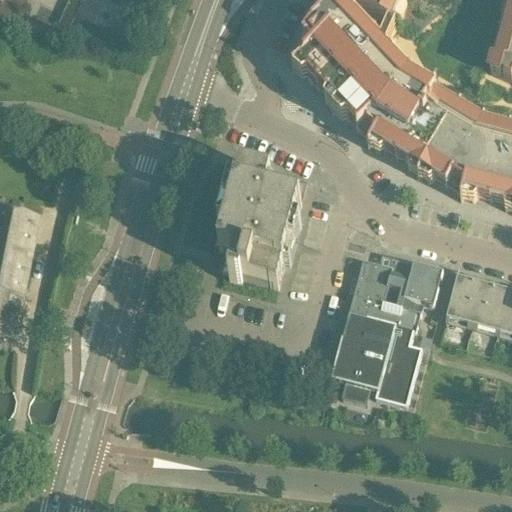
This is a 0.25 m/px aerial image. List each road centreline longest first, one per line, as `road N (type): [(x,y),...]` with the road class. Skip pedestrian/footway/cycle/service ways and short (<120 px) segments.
road 1 (tertiary): [(174,90),(113,276),(68,463)]
road 2 (tertiary): [(89,464),(194,94)]
road 3 (unclassified): [(359,209),(334,160),(194,94)]
road 4 (unclassified): [(359,209),(377,223),(511,264)]
